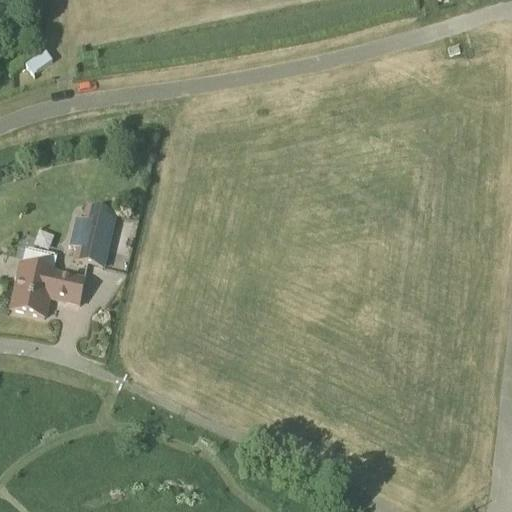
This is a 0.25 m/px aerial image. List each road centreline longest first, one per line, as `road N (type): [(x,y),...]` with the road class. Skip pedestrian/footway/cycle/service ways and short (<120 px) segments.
road 1 (residential): [(511,3),(284,69),(22,116),(0,127)]
road 2 (residential): [(370,511),(95,369),(0,347)]
road 3 (residential): [(499,511),(511,355)]
